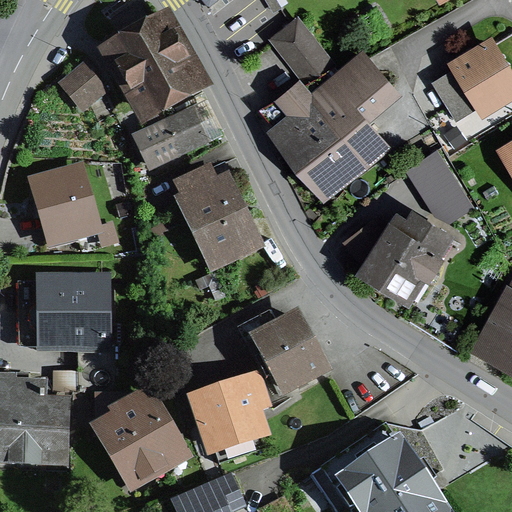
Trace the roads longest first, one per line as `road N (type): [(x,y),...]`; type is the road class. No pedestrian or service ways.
road 1 (unclassified): [(178,0),(322,270),(366,317),(511,413)]
road 2 (tertiary): [(0,109),(51,0)]
